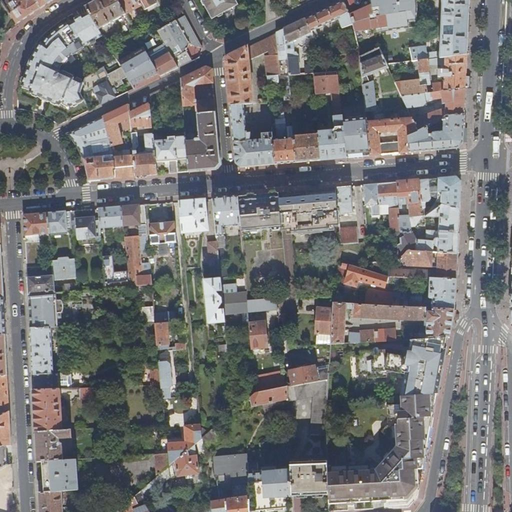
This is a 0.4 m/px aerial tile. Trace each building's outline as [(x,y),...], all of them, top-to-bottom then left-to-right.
[(43,7),(53,0),(29,0),(27,2),(26,0),(9,0),(8,1),(6,0),(1,0),(17,24),(43,7)] [(125,14),(117,0),(97,0),(86,7),(89,13),(99,30),(126,15),(125,14)] [(142,5),(139,0),(117,0),(125,14),(142,5)] [(139,0),(142,5),(145,10),(157,3),(154,0),(139,0)] [(202,0),(207,9),(212,18),(237,4),(234,0),(202,0)] [(374,17),(370,0),(363,0),(363,1),(359,0),(357,0),(355,2),(354,0),(346,0),(344,1),(350,14),(352,23),(353,22),(366,17),(368,17),(368,19),(374,17)] [(442,0),(443,3),(441,52),(428,53),(427,46),(410,49),(408,40),(395,43),(387,0),(370,0),(374,17),(379,48),(382,54),(387,64),(419,60),(467,55),(469,17),(470,0),(442,0)] [(427,39),(421,0),(406,0),(411,41),(427,39)] [(350,14),(344,1),(337,5),(320,13),(306,19),(312,32),(339,19),(342,29),(352,25),(352,23),(350,14)] [(99,30),(89,13),(69,25),(68,23),(62,28),(49,38),(44,44),(42,43),(33,58),(22,86),(30,89),(30,93),(40,96),(49,100),(60,106),(62,103),(71,107),(84,100),(82,95),(81,94),(84,84),(59,72),(62,64),(68,58),(73,55),(73,56),(84,49),(83,48),(103,36),(99,30)] [(191,27),(185,16),(157,32),(163,43),(191,27)] [(369,24),(366,17),(353,22),(356,28),(369,24)] [(312,32),(306,19),(295,25),(285,30),(289,75),(314,73),(322,72),(320,64),(299,66),(298,56),(296,54),(294,54),(293,49),(292,41),(307,34),(310,41),(316,39),(312,32)] [(196,37),(191,27),(163,43),(164,43),(178,68),(188,63),(193,61),(187,51),(189,43),(200,44),(196,37)] [(289,75),(285,30),(280,32),(277,33),(280,75),(281,76),(289,75)] [(280,75),(277,33),(251,46),(229,56),(226,61),(236,163),(241,167),(259,166),(275,164),(273,137),(272,133),(262,134),(262,140),(253,141),(253,134),(251,134),(251,133),(246,133),(244,105),(254,104),(249,61),(269,52),(271,56),(265,56),(266,76),(267,76),(278,75),(280,75)] [(308,42),(310,41),(307,34),(292,41),(293,49),(299,46),(303,48),(308,46),(308,42)] [(178,68),(164,43),(148,53),(159,73),(161,76),(170,72),(178,68)] [(148,53),(144,47),(118,62),(122,67),(128,77),(133,86),(159,73),(148,53)] [(389,67),(387,64),(382,54),(372,59),(370,53),(361,57),(362,74),(366,111),(378,110),(375,81),(370,82),(368,75),(389,67)] [(396,82),(401,92),(403,96),(466,89),(467,71),(467,55),(419,60),(420,80),(396,82)] [(331,63),(320,64),(322,72),(332,71),(331,63)] [(94,90),(102,105),(109,101),(117,98),(115,95),(117,93),(116,91),(115,89),(123,85),(124,84),(122,80),(128,77),(122,67),(108,75),(109,76),(101,80),(96,72),(85,79),(84,84),(81,94),(82,95),(93,89),(94,90)] [(194,73),(181,79),(182,89),(184,107),(197,105),(199,132),(200,139),(195,140),(195,134),(186,134),(189,172),(203,171),(216,169),(221,164),(218,131),(215,100),(197,102),(195,100),(193,88),(196,84),(213,83),(212,69),(207,67),(194,73)] [(322,72),(314,73),(316,97),(320,96),(320,94),(332,93),(336,127),(332,132),(319,133),(319,134),(322,160),(333,159),(347,158),(343,121),(338,71),(332,71),(322,72)] [(279,84),(278,75),(267,76),(268,85),(278,84),(279,84)] [(290,88),(289,75),(281,76),(280,75),(278,75),(279,84),(278,84),(279,90),(283,89),(290,88)] [(182,89),(181,79),(171,84),(173,91),(182,89)] [(465,101),(466,89),(403,96),(407,106),(427,103),(427,100),(443,98),(444,104),(447,104),(446,108),(413,118),(420,131),(444,119),(447,117),(465,114),(465,101)] [(407,106),(403,96),(401,92),(397,92),(401,107),(407,106)] [(153,127),(151,104),(130,114),(131,127),(146,126),(146,128),(153,127)] [(130,114),(129,105),(115,111),(103,117),(111,146),(123,143),(118,124),(122,122),(126,130),(131,127),(130,114)] [(367,122),(371,156),(389,154),(410,152),(409,136),(420,131),(413,118),(397,119),(397,116),(395,116),(394,113),(375,114),(376,121),(367,122)] [(464,128),(465,114),(447,117),(444,119),(420,131),(409,136),(410,152),(437,150),(458,148),(463,142),(464,128)] [(111,146),(103,117),(68,134),(76,143),(80,151),(84,158),(87,167),(90,181),(104,179),(115,178),(114,158),(113,152),(111,146)] [(273,137),(275,164),(288,163),(297,163),(294,127),(289,127),(290,135),(288,136),(286,118),(275,119),(276,137),(273,137)] [(367,122),(367,119),(343,121),(347,158),(359,157),(371,156),(367,122)] [(294,127),(297,163),(311,161),(322,160),(319,134),(300,136),(299,122),(293,123),(294,127)] [(186,134),(175,134),(175,139),(169,140),(164,141),(163,136),(154,136),(156,162),(169,161),(170,174),(176,173),(189,172),(186,134)] [(156,162),(154,136),(154,135),(146,136),(147,143),(149,145),(150,153),(148,155),(137,156),(137,152),(133,152),(136,177),(147,176),(157,175),(156,162)] [(114,158),(115,178),(125,178),(136,177),(133,152),(133,150),(113,152),(114,158)] [(456,177),(420,180),(423,215),(427,215),(430,210),(425,210),(431,200),(431,188),(438,187),(438,200),(434,205),(443,205),(460,209),(461,195),(461,182),(456,177)] [(401,232),(412,232),(412,227),(411,217),(423,215),(420,180),(409,181),(398,182),(401,230),(401,232)] [(401,230),(398,182),(389,183),(379,184),(380,204),(390,204),(390,213),(391,231),(398,231),(401,230)] [(380,204),(379,184),(371,184),(365,185),(366,205),(372,205),(373,217),(381,217),(381,214),(380,204)] [(354,213),(351,186),(343,187),(337,187),(339,214),(354,213)] [(339,214),(337,187),(321,189),(322,192),(315,193),(315,195),(296,197),(296,195),(289,196),(288,197),(291,229),(292,234),(332,231),(331,225),(340,225),(339,214)] [(282,227),(279,192),(260,194),(238,196),(241,225),(242,231),(249,231),(251,233),(257,233),(258,230),(282,227)] [(288,197),(288,192),(279,192),(282,227),(282,229),(291,229),(288,197)] [(241,225),(238,196),(227,197),(214,199),(217,236),(224,236),(223,227),(241,225)] [(209,231),(206,199),(198,200),(180,201),(183,233),(209,231)] [(390,204),(380,204),(381,214),(390,213),(390,204)] [(146,225),(144,205),(135,205),(122,207),(123,227),(146,225)] [(460,209),(443,205),(434,205),(430,210),(427,215),(423,215),(411,217),(412,227),(416,227),(423,217),(440,217),(439,230),(427,230),(427,238),(435,239),(434,241),(418,240),(412,232),(401,232),(401,244),(399,245),(404,255),(408,251),(458,254),(459,227),(460,209)] [(123,227),(122,207),(110,208),(99,209),(100,221),(101,228),(123,227)] [(67,230),(65,212),(61,212),(44,214),(46,236),(50,235),(66,234),(65,230),(67,230)] [(39,236),(46,236),(44,214),(20,216),(22,238),(24,238),(39,236)] [(101,228),(100,221),(95,221),(95,217),(77,219),(76,219),(76,220),(77,232),(78,238),(79,238),(101,237),(101,232),(101,228)] [(176,242),(175,222),(150,224),(152,245),(159,244),(160,254),(168,254),(167,243),(176,242)] [(359,243),(358,227),(341,228),(342,244),(359,243)] [(39,236),(24,238),(26,268),(41,267),(39,236)] [(150,265),(148,237),(139,238),(139,236),(124,237),(125,240),(125,249),(127,270),(128,281),(129,286),(152,284),(150,265)] [(101,238),(101,237),(79,238),(79,245),(102,243),(101,238)] [(219,259),(218,241),(208,242),(210,259),(219,259)] [(457,266),(458,254),(408,251),(404,255),(399,260),(407,266),(432,267),(433,262),(438,262),(438,270),(391,268),(385,275),(388,276),(421,277),(430,278),(457,280),(457,266)] [(105,283),(128,281),(127,270),(114,271),(113,254),(103,255),(105,283)] [(57,261),(52,261),(53,276),(54,280),(76,278),(75,259),(70,260),(68,258),(67,258),(58,258),(57,261)] [(385,275),(372,272),(344,262),(342,266),(342,267),(349,269),(345,283),(357,287),(359,280),(385,287),(388,276),(385,275)] [(384,265),(384,262),(375,262),(372,272),(385,275),(384,265)] [(220,266),(221,276),(229,275),(228,265),(220,266)] [(53,276),(28,278),(29,294),(56,292),(55,287),(54,287),(54,280),(53,276)] [(223,292),(221,278),(205,279),(209,323),(226,322),(225,315),(223,292)] [(456,294),(457,280),(430,278),(430,297),(431,298),(433,298),(432,308),(455,310),(456,294)] [(278,309),(277,298),(277,297),(247,299),(247,291),(223,292),(225,315),(242,314),(243,324),(249,323),(249,319),(270,317),(270,310),(278,309)] [(57,327),(58,326),(58,314),(61,314),(63,311),(63,307),(63,305),(60,300),(57,300),(56,292),(29,294),(30,310),(31,328),(51,327),(57,327)] [(393,306),(422,307),(423,293),(408,292),(409,293),(394,293),(393,306)] [(453,325),(455,310),(432,308),(422,307),(393,306),(363,304),(360,304),(334,303),(334,309),(332,334),(331,343),(344,343),(346,308),(352,306),(351,309),(354,309),(353,315),(399,317),(428,319),(427,333),(421,333),(421,339),(440,338),(449,337),(451,337),(453,325)] [(156,321),(154,308),(141,309),(142,322),(151,321),(156,321)] [(317,333),(332,334),(334,309),(318,308),(317,333)] [(265,322),(249,323),(252,348),(267,347),(265,322)] [(170,345),(168,323),(156,324),(156,328),(158,351),(170,350),(169,345),(170,345)] [(51,327),(31,328),(32,342),(33,359),(33,374),(53,373),(51,327)] [(361,342),(397,340),(396,329),(375,330),(360,331),(360,335),(361,342)] [(331,344),(331,343),(332,334),(317,333),(316,345),(331,344)] [(440,358),(445,359),(446,350),(449,337),(440,338),(442,345),(444,346),(445,347),(445,349),(443,350),(441,350),(440,358)] [(437,394),(438,394),(442,375),(445,359),(440,358),(441,350),(443,350),(445,349),(445,347),(444,346),(442,345),(440,338),(421,339),(413,339),(412,352),(408,352),(407,357),(389,354),(388,355),(386,355),(386,351),(380,351),(380,350),(378,348),(376,348),(374,350),(374,351),(372,352),(371,350),(361,351),(361,356),(356,356),(358,375),(368,374),(368,379),(388,377),(388,373),(393,373),(404,374),(404,372),(409,373),(406,396),(437,394)] [(163,399),(171,398),(170,388),(173,385),(173,382),(172,367),(174,367),(173,350),(170,350),(158,351),(160,369),(161,385),(163,399)] [(318,381),(329,379),(330,364),(316,367),(315,366),(283,372),(286,387),(288,387),(318,381)] [(153,385),(161,385),(160,369),(152,369),(153,385)] [(283,372),(283,371),(254,377),(256,393),(286,387),(283,372)] [(53,373),(33,374),(34,383),(34,390),(72,388),(71,372),(53,373)] [(9,389),(8,375),(0,375),(0,417),(10,412),(9,389)] [(288,399),(288,401),(314,396),(312,415),(311,435),(326,435),(326,425),(328,400),(329,379),(318,381),(288,387),(288,399)] [(72,388),(34,390),(35,409),(36,432),(63,430),(63,425),(67,425),(67,410),(65,410),(65,407),(62,407),(61,398),(64,398),(67,401),(74,401),(76,397),(80,398),(80,399),(95,398),(94,387),(72,388)] [(253,406),(288,399),(288,387),(286,387),(256,393),(251,397),(253,406)] [(329,494),(329,504),(347,503),(347,500),(356,500),(356,502),(389,500),(405,500),(420,483),(419,470),(424,469),(430,437),(435,402),(437,394),(406,396),(402,396),(402,404),(387,405),(388,420),(396,420),(405,420),(405,424),(396,425),(386,425),(381,431),(398,446),(385,460),(387,462),(380,469),(378,468),(368,459),(357,472),(351,471),(365,456),(351,443),(335,461),(328,461),(329,494)] [(11,436),(10,412),(0,417),(0,469),(7,465),(7,445),(12,445),(11,436)] [(202,438),(201,424),(185,426),(186,441),(177,442),(167,443),(168,453),(170,466),(173,464),(176,460),(196,445),(198,443),(202,438)] [(219,424),(203,438),(205,451),(220,443),(219,424)] [(63,430),(36,432),(37,445),(38,461),(43,461),(47,461),(71,459),(70,456),(63,456),(62,443),(60,442),(60,439),(73,438),(72,430),(63,430)] [(197,455),(196,445),(176,460),(179,476),(200,473),(197,455)] [(170,466),(168,453),(157,453),(159,476),(169,467),(170,466)] [(213,511),(250,511),(250,497),(249,492),(248,454),(215,457),(217,474),(232,473),(234,496),(229,496),(229,499),(219,500),(212,501),(212,505),(213,511)] [(71,459),(47,461),(49,492),(62,491),(78,490),(77,459),(71,459)] [(385,460),(378,468),(380,469),(387,462),(385,460)] [(292,487),(292,495),(329,494),(328,461),(291,462),(292,487)] [(169,467),(159,476),(118,511),(119,511),(134,511),(140,507),(143,511),(141,511),(150,511),(150,509),(150,508),(145,498),(157,488),(157,489),(171,477),(169,467)] [(217,474),(219,500),(229,499),(229,496),(234,496),(232,473),(217,474)] [(420,483),(405,500),(410,499),(412,497),(419,489),(420,487),(420,483)] [(46,492),(39,492),(40,509),(40,511),(63,511),(62,491),(49,492),(46,492)]
